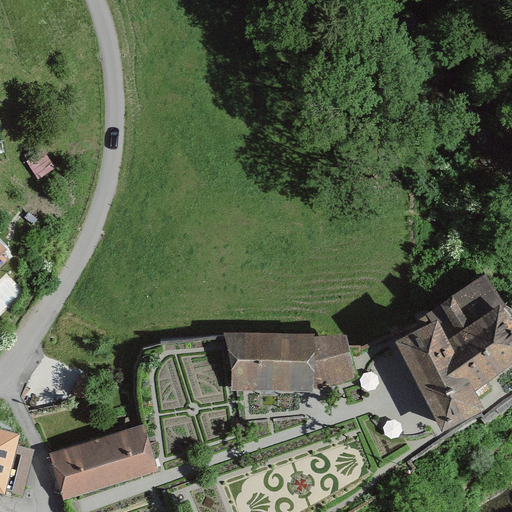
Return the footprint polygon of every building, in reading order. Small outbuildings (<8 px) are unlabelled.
[(2,237),(0,234),(0,278),(26,254),(7,233),(2,237)] [(511,386),(511,289),(501,274),(440,316),(450,330),(426,346),(486,434),(511,416),(511,387),(511,386)] [(334,394),(334,389),(377,383),(370,336),(331,342),(331,337),(244,337),(244,394),(334,394)] [(25,434),(0,426),(0,492),(7,495),(25,434)] [(168,473),(154,428),(57,457),(71,502),(168,473)]
